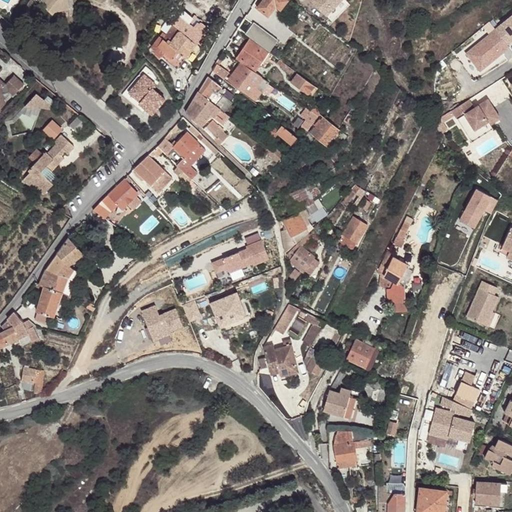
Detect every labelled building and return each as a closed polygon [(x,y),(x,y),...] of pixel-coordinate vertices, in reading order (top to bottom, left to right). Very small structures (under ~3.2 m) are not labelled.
[(40,0),(40,1),(52,14),(54,11),(68,9),(66,0),(40,0)] [(255,0),(255,2),(258,4),(256,6),(258,7),(268,15),(276,5),(280,9),(287,0),(255,0)] [(341,0),(310,0),(310,1),(326,16),(341,0)] [(184,12),(174,26),(196,44),(208,28),(194,17),(193,19),(184,12)] [(511,15),(467,53),(481,70),(502,53),(500,50),(507,44),(505,41),(511,35),(511,15)] [(252,22),(244,34),(250,38),(268,51),(276,39),(252,22)] [(18,31),(24,36),(28,31),(22,26),(18,31)] [(196,44),(174,26),(166,36),(163,33),(160,37),(159,37),(151,49),(177,69),(196,44)] [(250,38),(237,57),(257,70),(269,52),(268,51),(250,38)] [(500,50),(502,53),(510,47),(507,44),(500,50)] [(242,63),(255,72),(257,70),(237,57),(236,59),(242,63)] [(293,70),(280,60),(277,64),(290,73),(293,70)] [(217,63),(213,71),(223,78),(228,72),(219,65),(217,63)] [(242,63),(229,79),(256,99),(269,82),(255,72),(242,63)] [(145,75),(154,82),(157,78),(153,71),(147,66),(123,95),(142,110),(145,107),(141,103),(142,102),(131,93),(145,75)] [(10,92),(7,83),(5,84),(0,79),(0,71),(1,71),(0,69),(0,111),(7,105),(3,94),(10,92)] [(290,82),(309,95),(315,86),(297,73),(290,82)] [(14,75),(7,83),(10,92),(15,96),(25,84),(14,75)] [(157,84),(154,82),(145,75),(131,93),(142,102),(141,103),(145,107),(154,114),(166,99),(153,88),(157,84)] [(208,77),(199,91),(224,111),(231,102),(219,92),(222,88),(208,77)] [(199,91),(186,113),(201,127),(211,115),(222,124),(228,115),(224,111),(199,91)] [(26,107),(43,109),(48,102),(38,93),(26,107)] [(474,96),(458,107),(480,141),(501,128),(496,120),(506,114),(494,96),(480,104),(474,96)] [(43,109),(55,110),(57,109),(48,102),(43,109)] [(327,103),(324,109),(328,112),(332,106),(327,103)] [(316,105),(312,111),(318,115),(322,109),(316,105)] [(312,111),(302,125),(308,129),(318,115),(312,111)] [(348,113),(344,121),(350,125),(355,117),(352,115),(348,113)] [(339,129),(322,115),(309,132),(325,145),(326,146),(339,129)] [(207,126),(204,130),(215,141),(219,145),(228,137),(220,129),(221,127),(219,125),(218,126),(213,121),(207,126)] [(180,125),(179,122),(171,131),(172,132),(174,131),(180,125)] [(196,130),(188,122),(185,125),(194,132),(196,130)] [(274,126),(269,133),(275,138),(278,134),(291,145),(297,138),(282,125),(278,130),(274,126)] [(187,132),(174,146),(185,157),(177,165),(178,166),(183,171),(191,179),(192,179),(198,173),(190,166),(206,150),(187,132)] [(325,145),(309,132),(304,137),(320,150),(325,145)] [(215,147),(200,133),(197,137),(212,151),(215,147)] [(58,145),(50,154),(48,152),(45,155),(38,163),(33,167),(31,170),(34,172),(24,182),(47,195),(56,184),(47,178),(54,170),(65,158),(62,156),(66,152),(68,154),(75,147),(62,135),(55,142),(58,145)] [(165,138),(158,146),(163,150),(166,154),(174,146),(167,140),(165,138)] [(436,145),(420,138),(415,148),(430,155),(436,145)] [(370,149),(357,142),(354,147),(367,154),(370,149)] [(158,146),(152,152),(156,156),(163,150),(158,146)] [(283,154),(275,147),(272,151),(268,147),(265,151),(277,161),(283,154)] [(38,163),(45,155),(38,149),(31,157),(38,163)] [(159,193),(173,178),(169,174),(164,170),(148,155),(132,171),(142,180),(144,178),(159,193)] [(21,180),(24,182),(34,172),(31,170),(33,167),(29,166),(21,180)] [(180,176),(183,171),(178,166),(174,171),(180,176)] [(56,184),(62,177),(54,170),(47,178),(56,184)] [(183,171),(180,176),(187,183),(191,179),(183,171)] [(109,194),(93,210),(94,210),(97,212),(104,217),(119,205),(122,209),(127,204),(133,199),(138,194),(129,184),(125,179),(109,194)] [(322,187),(318,179),(311,183),(315,190),(318,189),(322,187)] [(311,183),(304,187),(309,196),(312,199),(313,198),(321,193),(318,189),(315,190),(311,183)] [(304,187),(290,194),(293,199),(292,199),(294,203),(295,204),(309,196),(304,187)] [(357,187),(356,190),(358,191),(357,193),(363,196),(366,190),(360,187),(359,188),(357,187)] [(352,191),(342,202),(347,205),(356,194),(352,191)] [(290,193),(284,195),(287,201),(292,199),(293,199),(290,194),(290,193)] [(309,196),(295,204),(298,211),(306,206),(314,201),(315,201),(313,198),(312,199),(309,196)] [(382,199),(375,196),(372,201),(379,205),(382,199)] [(133,199),(127,204),(131,208),(137,203),(133,199)] [(361,206),(366,209),(370,203),(365,199),(361,206)] [(314,201),(306,206),(311,214),(319,210),(314,201)] [(292,235),(306,228),(305,226),(310,223),(307,216),(301,219),(298,213),(284,221),(288,228),(281,231),(285,252),(296,243),(292,235)] [(407,216),(404,222),(409,224),(409,225),(412,219),(407,216)] [(357,242),(367,225),(353,217),(343,233),(357,242)] [(404,222),(400,229),(405,231),(409,224),(404,222)] [(511,227),(511,228),(501,250),(508,254),(507,257),(511,259),(511,227)] [(292,235),(296,243),(308,232),(306,228),(292,235)] [(400,229),(396,236),(401,239),(405,231),(400,229)] [(357,242),(343,233),(339,240),(353,249),(357,242)] [(307,236),(302,241),(305,245),(311,240),(310,239),(307,236)] [(401,239),(396,236),(392,243),(400,247),(403,240),(401,239)] [(46,270),(40,285),(44,286),(63,292),(68,278),(74,269),(69,265),(84,254),(69,238),(57,254),(46,270)] [(246,248),(212,263),(216,272),(227,267),(229,272),(252,262),(253,264),(268,258),(261,239),(245,246),(246,248)] [(291,259),(289,261),(303,272),(305,270),(314,257),(315,257),(299,244),(287,255),(291,259)] [(395,255),(387,251),(377,272),(380,274),(379,286),(386,289),(389,304),(392,304),(406,302),(404,286),(412,270),(405,267),(407,264),(394,258),(395,255)] [(314,257),(305,270),(310,274),(320,262),(314,257)] [(482,281),(466,316),(485,325),(491,311),(498,297),(493,295),(496,287),(482,281)] [(63,292),(44,286),(37,312),(52,316),(54,317),(63,292)] [(237,292),(210,303),(220,327),(232,322),(230,318),(245,312),(237,292)] [(192,300),(173,307),(176,314),(195,307),(192,300)] [(297,307),(286,301),(273,328),(282,333),(294,308),(296,309),(297,307)] [(406,302),(392,304),(393,311),(396,311),(396,312),(407,311),(407,306),(406,306),(406,302)] [(14,311),(8,319),(14,326),(19,338),(28,334),(30,337),(36,334),(32,326),(27,330),(23,321),(14,311)] [(491,311),(485,325),(488,326),(494,313),(491,311)] [(52,316),(37,312),(35,320),(49,324),(52,316)] [(245,312),(230,318),(232,322),(247,316),(245,312)] [(310,346),(324,321),(313,315),(310,320),(314,323),(303,342),(310,346)] [(14,326),(8,319),(1,326),(5,331),(0,333),(0,347),(19,338),(14,326)] [(36,334),(30,337),(33,342),(39,339),(36,334)] [(362,343),(356,340),(348,359),(365,367),(374,348),(370,347),(372,343),(364,339),(362,343)] [(273,345),(263,348),(266,358),(259,359),(261,368),(268,367),(277,364),(279,373),(280,376),(298,371),(292,345),(285,347),(275,350),(273,345)] [(328,356),(310,347),(307,353),(308,353),(324,362),(325,362),(328,356)] [(374,348),(365,367),(364,369),(368,370),(371,369),(380,351),(374,348)] [(324,362),(308,353),(303,362),(306,369),(317,375),(324,362)] [(277,364),(268,367),(271,375),(279,373),(277,364)] [(35,370),(23,368),(22,380),(33,383),(34,383),(35,372),(35,370)] [(340,371),(332,386),(334,388),(337,383),(340,384),(345,375),(340,371)] [(474,375),(466,371),(456,393),(474,401),(479,389),(470,384),(474,375)] [(43,373),(35,372),(34,383),(36,383),(35,392),(40,393),(43,373)] [(33,383),(22,380),(23,388),(31,390),(33,383)] [(334,392),(329,390),(323,411),(344,416),(351,418),(356,398),(349,396),(351,390),(341,387),(340,393),(334,392)] [(472,409),(444,397),(442,406),(451,409),(450,413),(436,407),(429,434),(448,438),(449,435),(470,441),(475,423),(459,417),(461,413),(470,416),(472,409)] [(511,416),(506,413),(502,421),(508,423),(511,416)] [(389,421),(386,434),(393,435),(396,423),(389,421)] [(337,432),(334,445),(337,461),(346,459),(347,462),(357,460),(356,454),(355,448),(354,442),(368,440),(367,433),(352,431),(337,432)] [(488,449),(485,457),(494,462),(492,466),(507,474),(511,462),(511,460),(503,456),(501,455),(503,450),(505,451),(511,455),(511,454),(511,444),(499,438),(495,446),(493,445),(488,449)] [(368,440),(354,442),(355,448),(372,445),(371,439),(368,440)] [(346,459),(337,461),(338,468),(358,465),(357,460),(347,462),(346,459)] [(499,504),(500,491),(500,483),(477,481),(477,489),(476,497),(476,503),(499,504)] [(420,488),(417,511),(443,511),(446,494),(446,491),(420,488)] [(405,511),(406,493),(387,493),(379,493),(379,511),(405,511)]
